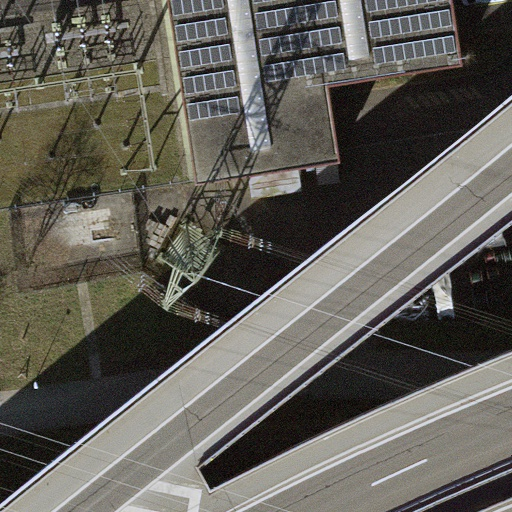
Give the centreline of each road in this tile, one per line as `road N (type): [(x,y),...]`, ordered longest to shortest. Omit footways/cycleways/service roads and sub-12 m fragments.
road 1 (motorway): [(511,171),(88,511)]
road 2 (motorway): [(511,425),(319,511)]
